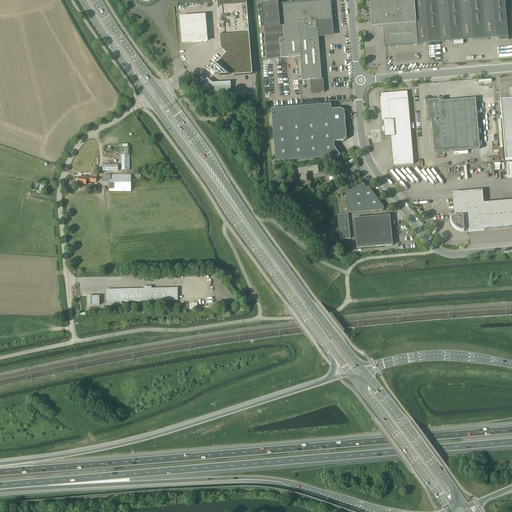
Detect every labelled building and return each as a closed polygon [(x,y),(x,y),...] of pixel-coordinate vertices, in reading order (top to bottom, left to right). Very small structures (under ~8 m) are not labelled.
[(391,0),(369,0),(371,7),(370,7),(371,14),(372,19),(381,18),(381,19),(384,21),(385,18),(386,18),(387,24),(383,25),(385,47),(395,46),(391,0)] [(413,0),(391,0),(395,46),(409,45),(418,44),(413,0)] [(436,0),(413,0),(418,44),(440,42),(436,0)] [(459,0),(436,0),(440,42),(453,41),(454,45),(463,44),(463,40),(459,0)] [(481,0),(459,0),(463,40),(485,38),(481,0)] [(504,0),(481,0),(485,38),(498,37),(499,41),(508,40),(504,0)] [(331,20),(329,1),(277,6),(277,4),(262,5),(264,27),(267,59),(281,58),(281,59),(300,57),(302,81),(310,80),(311,90),(324,89),(323,79),(322,79),(318,38),(322,37),(322,36),(326,32),(327,33),(329,31),(328,30),(331,26),(331,20)] [(207,42),(205,16),(180,18),(182,44),(207,42)] [(252,74),(249,36),(220,38),(220,48),(226,53),(210,71),(214,75),(217,75),(220,77),(252,74)] [(213,84),(210,83),(207,80),(200,87),(208,94),(230,93),(230,83),(213,84)] [(510,100),(500,101),(505,161),(511,160),(511,89),(509,90),(510,100)] [(390,136),(393,166),(413,164),(407,94),(381,96),(384,127),(382,127),(382,132),(384,132),(385,137),(390,136)] [(479,149),(475,99),(443,102),(443,98),(439,98),(439,100),(428,101),(429,121),(431,120),(434,153),(479,149)] [(347,139),(344,110),(340,108),(331,109),(331,104),(271,109),(275,162),(330,158),(336,167),(336,166),(333,162),(340,157),(334,148),(334,143),(343,142),(347,139)] [(130,171),(130,155),(121,155),(122,171),(130,171)] [(314,171),(314,174),(319,173),(317,166),(299,169),(299,172),(298,172),(300,183),(305,182),(304,179),(307,179),(306,175),(307,175),(307,172),(314,171)] [(78,178),(77,183),(81,184),(81,185),(86,185),(86,182),(96,183),(96,180),(97,174),(90,173),(90,177),(83,176),(83,178),(78,177),(78,178)] [(109,175),(102,176),(102,181),(109,181),(109,192),(131,192),(131,175),(109,175)] [(33,182),(32,189),(43,192),(45,184),(33,182)] [(384,209),(384,208),(368,187),(362,189),(360,185),(360,184),(363,183),(345,190),(347,213),(383,210),(384,209)] [(450,217),(450,219),(450,220),(451,221),(451,222),(451,223),(452,224),(452,225),(453,226),(453,227),(454,228),(455,228),(456,229),(457,230),(458,230),(459,230),(459,231),(460,231),(462,231),(463,231),(464,231),(464,229),(465,229),(465,231),(467,231),(467,229),(468,229),(468,231),(511,227),(511,200),(483,203),(482,191),(453,193),(454,215),(459,214),(459,216),(450,217)] [(392,246),(390,216),(354,219),(354,224),(349,225),(348,214),(338,215),(340,240),(350,239),(349,227),(354,226),(357,249),(392,246)] [(178,300),(177,288),(151,289),(151,287),(143,287),(143,289),(106,290),(106,305),(122,305),(122,302),(178,300)] [(99,306),(99,296),(88,297),(88,306),(99,306)]
